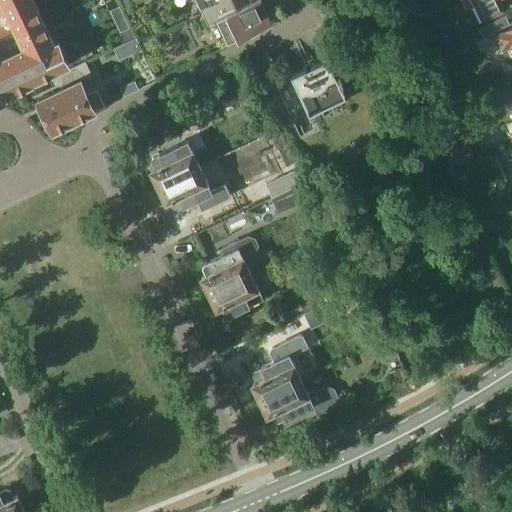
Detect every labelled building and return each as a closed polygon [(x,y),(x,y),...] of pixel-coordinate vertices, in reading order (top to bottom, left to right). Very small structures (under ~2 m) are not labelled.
[(0,98),(36,82),(35,81),(72,63),(60,37),(54,40),(35,0),(0,0),(0,16),(4,25),(0,27),(0,98)] [(196,0),(203,12),(227,0),(196,0)] [(232,0),(227,0),(203,12),(208,24),(217,19),(228,42),(272,21),(261,0),(255,0),(237,9),(232,0)] [(471,0),(482,22),(506,11),(500,0),(471,0)] [(506,15),(493,21),(497,30),(510,24),(506,15)] [(511,28),(496,36),(509,62),(511,60),(511,28)] [(156,35),(143,41),(148,51),(160,45),(156,35)] [(333,63),(330,60),(328,55),(292,72),(298,85),(294,86),(292,82),(278,89),(292,119),(307,112),(306,110),(309,108),(310,111),(322,105),(324,111),(335,105),(333,100),(346,93),(344,88),(344,85),(343,81),(342,78),(341,74),(339,71),(338,68),(335,65),(333,63)] [(87,92),(82,82),(94,76),(86,60),(59,73),(65,84),(35,98),(51,131),(96,110),(95,109),(106,104),(98,86),(87,92)] [(135,82),(122,88),(125,95),(138,89),(135,82)] [(224,91),(219,82),(200,90),(205,100),(224,91)] [(265,115),(252,122),(258,134),(271,128),(265,115)] [(454,169),(476,158),(468,137),(445,148),(454,169)] [(151,169),(158,185),(200,165),(188,140),(160,153),(160,154),(154,157),(152,160),(156,167),(151,169)] [(511,148),(498,155),(504,169),(511,165),(511,148)] [(200,165),(158,185),(166,201),(171,199),(174,206),(177,207),(184,204),(185,205),(213,191),(212,191),(221,187),(216,177),(208,181),(200,165)] [(292,171),(267,183),(273,196),(298,184),(292,171)] [(273,196),(280,211),(305,199),(298,184),(273,196)] [(342,196),(328,203),(336,219),(350,212),(342,196)] [(202,276),(209,291),(251,271),(243,255),(256,249),(259,243),(256,237),(249,235),(222,247),(225,253),(211,259),(211,260),(204,263),(203,267),(206,274),(202,276)] [(251,271),(209,291),(217,308),(222,305),(225,312),(228,313),(235,310),(235,311),(264,298),(251,271)] [(301,302),(305,311),(305,312),(325,303),(324,302),(331,298),(326,290),(320,293),(301,302)] [(325,303),(305,312),(312,326),(338,314),(331,299),(325,303)] [(253,382),(260,398),(302,378),(290,353),(308,345),(303,335),(300,334),(272,347),(271,351),(275,359),(262,366),(262,367),(255,370),(254,374),(257,380),(253,382)] [(302,378),(260,398),(268,414),(272,412),(276,419),(279,420),(286,417),(313,405),(318,415),(342,403),(335,390),(328,388),(318,392),(314,389),(309,392),(302,378)] [(0,511),(19,511),(25,509),(18,494),(14,496),(9,487),(0,490),(0,511)] [(392,498),(383,502),(383,503),(382,504),(385,511),(401,511),(395,497),(392,498)]
